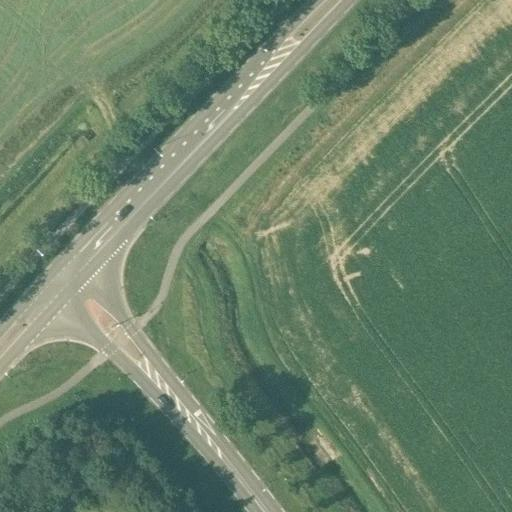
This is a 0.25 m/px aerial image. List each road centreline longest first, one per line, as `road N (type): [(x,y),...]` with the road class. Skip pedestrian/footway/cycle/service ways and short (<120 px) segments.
road 1 (secondary): [(73,266),(331,0)]
road 2 (secondary): [(224,459),(218,437),(73,266)]
road 3 (secondary): [(48,296),(111,349),(201,446),(224,459)]
